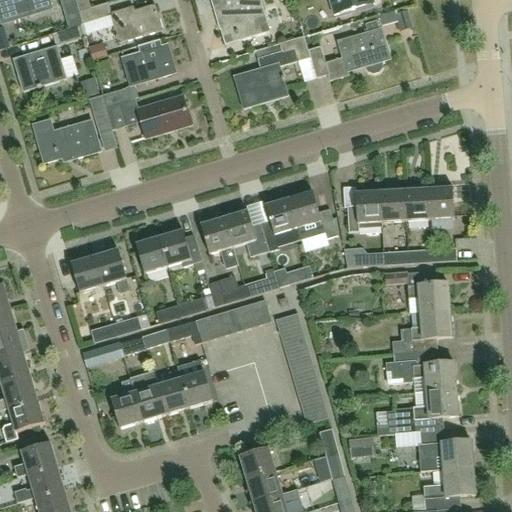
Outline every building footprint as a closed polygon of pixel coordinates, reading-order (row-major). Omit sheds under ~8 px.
[(47,0),(0,0),(0,18),(1,23),(50,9),(47,0)] [(59,0),(68,29),(82,25),(78,12),(74,0),(59,0)] [(74,0),(78,12),(92,8),(89,0),(74,0)] [(258,0),(210,0),(220,32),(221,32),(225,46),(265,34),(261,22),(264,21),(258,0)] [(327,0),(332,16),(371,4),(370,0),(327,0)] [(92,8),(78,12),(82,25),(82,27),(111,18),(111,15),(108,5),(92,9),(92,8)] [(128,10),(111,15),(112,18),(119,44),(119,46),(163,33),(162,31),(155,6),(129,13),(128,10)] [(413,29),(408,12),(395,16),(400,33),(413,29)] [(321,49),(307,53),(309,60),(315,80),(327,77),(329,83),(348,77),(346,71),(364,65),(365,68),(368,72),(373,74),(378,73),(381,68),(381,63),(390,60),(381,31),(379,31),(376,23),(366,26),(368,34),(337,43),(342,60),(326,65),(321,49)] [(52,34),(55,46),(57,46),(85,37),(82,27),(82,25),(68,29),(52,34)] [(309,60),(307,52),(303,39),(280,46),(282,53),(257,61),(260,71),(234,79),(243,111),(287,97),(279,69),(309,60)] [(82,48),(87,60),(102,54),(97,42),(82,48)] [(13,58),(22,92),(67,79),(57,46),(55,46),(13,58)] [(175,74),(167,47),(123,60),(130,87),(175,74)] [(125,91),(103,98),(106,109),(129,102),(125,91)] [(106,109),(103,98),(88,102),(98,136),(113,132),(106,109)] [(182,98),(139,111),(138,111),(141,124),(146,138),(190,126),(182,98)] [(129,103),(129,102),(106,109),(113,132),(141,124),(138,111),(139,111),(136,101),(129,103)] [(80,125),(55,132),(51,120),(32,126),(36,138),(44,165),(69,158),(70,162),(89,156),(99,153),(90,122),(80,125)] [(339,206),(349,206),(349,186),(339,186),(339,206)] [(453,189),(428,191),(430,221),(455,220),(453,189)] [(428,191),(404,192),(406,223),(430,221),(428,191)] [(313,192),(289,200),(298,230),(302,242),(316,237),(325,235),(313,192)] [(404,192),(380,194),(382,224),(406,223),(404,192)] [(382,224),(380,194),(356,195),(357,209),(348,210),(349,236),(359,235),(359,230),(383,229),(382,224)] [(270,223),(261,226),(269,254),(279,251),(275,237),(298,230),(289,200),(265,207),(270,223)] [(224,219),(234,250),(247,245),(251,259),(269,254),(261,226),(260,225),(252,227),(248,212),(224,219)] [(234,250),(224,219),(201,227),(210,257),(221,254),(226,272),(239,268),(233,250),(234,250)] [(183,232),(160,238),(169,269),(183,265),(185,269),(195,265),(202,263),(203,263),(195,237),(186,240),(183,232)] [(169,269),(160,238),(136,246),(145,277),(169,269)] [(385,268),(384,255),(360,256),(360,250),(345,251),(346,271),(385,268)] [(95,258),(104,289),(127,282),(118,251),(95,258)] [(457,251),(432,252),(433,265),(457,264),(457,251)] [(432,252),(408,254),(409,267),(433,265),(432,252)] [(408,254),(384,255),(385,268),(409,267),(408,254)] [(104,289),(95,258),(71,265),(81,296),(104,289)] [(314,280),(310,268),(286,275),(290,288),(314,280)] [(267,280),(245,287),(249,300),(281,290),(275,273),(266,276),(267,280)] [(438,273),(408,275),(408,274),(385,277),(386,288),(408,286),(409,300),(410,316),(421,315),(421,314),(451,312),(449,285),(439,286),(438,273)] [(249,300),(245,287),(239,289),(235,278),(209,287),(216,310),(249,300)] [(0,311),(9,309),(2,286),(0,286),(0,311)] [(203,300),(180,306),(184,320),(207,313),(203,302),(203,300)] [(286,300),(280,302),(282,310),(289,307),(286,300)] [(272,322),(266,301),(254,305),(260,326),(272,322)] [(260,326),(254,305),(242,308),(248,329),(260,326)] [(184,320),(180,306),(156,314),(160,327),(184,320)] [(248,329),(242,308),(231,312),(237,333),(248,329)] [(9,309),(0,311),(0,337),(16,332),(9,309)] [(231,312),(219,315),(226,337),(237,333),(231,312)] [(421,314),(421,315),(422,331),(401,332),(402,341),(392,342),(393,357),(438,353),(438,341),(453,340),(451,312),(421,314)] [(219,315),(208,319),(214,340),(226,337),(219,315)] [(301,325),(298,316),(277,322),(280,332),(301,325)] [(115,326),(118,339),(142,332),(138,319),(115,326)] [(208,319),(196,322),(203,344),(214,340),(208,319)] [(196,322),(188,326),(192,339),(195,347),(203,344),(196,322)] [(305,337),(301,325),(280,332),(283,344),(305,337)] [(118,339),(115,326),(91,333),(95,346),(118,339)] [(188,326),(168,332),(172,345),(192,339),(188,326)] [(0,362),(23,356),(21,347),(26,345),(22,331),(22,330),(16,332),(0,337),(0,362)] [(172,345),(168,332),(144,339),(148,352),(172,345)] [(308,349),(305,337),(283,344),(287,355),(308,349)] [(144,339),(120,346),(124,359),(148,352),(144,339)] [(97,353),(83,358),(87,370),(101,365),(124,359),(120,346),(97,353)] [(312,360),(308,349),(287,355),(290,367),(312,360)] [(393,357),(393,365),(384,365),(386,387),(411,385),(411,380),(425,379),(427,394),(457,391),(455,365),(440,366),(438,353),(393,357)] [(23,356),(0,362),(0,386),(0,387),(30,378),(23,356)] [(312,360),(290,367),(294,379),(315,372),(312,360)] [(182,380),(191,410),(214,403),(201,362),(179,368),(182,380)] [(319,384),(315,372),(294,379),(297,390),(319,384)] [(168,417),(158,387),(155,375),(131,382),(144,424),(168,417)] [(0,387),(4,401),(0,402),(0,413),(8,412),(7,410),(37,401),(30,378),(0,387)] [(182,380),(158,387),(168,417),(191,410),(182,380)] [(144,424),(131,382),(122,385),(126,397),(112,401),(121,431),(144,424)] [(319,384),(297,390),(301,402),(323,395),(319,384)] [(396,412),(396,413),(377,414),(379,438),(397,436),(397,435),(419,434),(444,432),(443,420),(459,418),(457,391),(427,394),(428,409),(413,410),(413,411),(396,412)] [(323,395),(301,402),(304,413),(326,407),(323,395)] [(8,412),(12,428),(6,430),(5,432),(8,442),(17,440),(15,433),(44,425),(37,401),(7,410),(8,412)] [(330,418),(326,407),(304,413),(308,425),(330,418)] [(326,458),(339,454),(332,431),(319,435),(326,458)] [(445,445),(444,432),(419,434),(421,458),(443,456),(444,471),(473,469),(471,443),(445,445)] [(349,443),(351,460),(375,458),(373,440),(349,443)] [(20,452),(24,466),(14,469),(18,481),(27,478),(57,469),(50,444),(20,452)] [(247,481),(277,472),(270,448),(240,457),(247,481)] [(339,454),(326,458),(332,481),(345,478),(339,454)] [(26,491),(15,494),(18,504),(34,500),(64,491),(57,469),(27,478),(31,490),(32,492),(27,493),(26,491)] [(423,488),(424,497),(412,498),(413,511),(436,511),(461,510),(460,496),(475,495),(473,469),(444,471),(445,486),(423,488)] [(277,472),(247,481),(254,504),(284,495),(277,472)] [(345,478),(332,481),(338,505),(351,501),(345,478)] [(70,511),(64,491),(34,500),(37,511),(70,511)] [(284,495),(254,504),(255,511),(288,511),(287,505),(301,501),(298,492),(284,496),(284,495)] [(354,511),(351,501),(338,505),(340,511),(354,511)]
